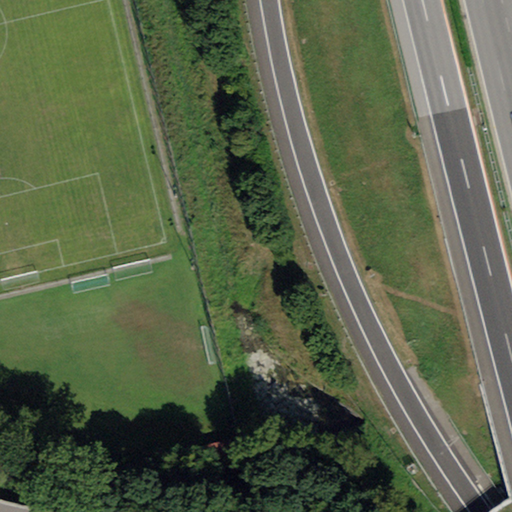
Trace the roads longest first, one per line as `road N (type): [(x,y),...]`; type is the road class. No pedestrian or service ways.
road 1 (motorway): [(268,0),(290,106),(335,250),(375,340),(478,511)]
road 2 (motorway): [(421,0),(511,361)]
road 3 (motorway): [(511,122),(481,0)]
